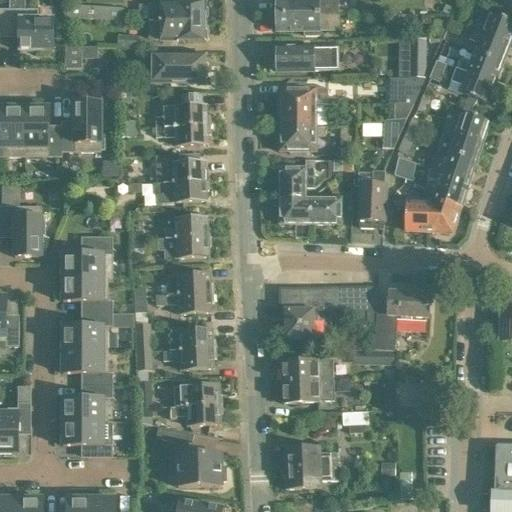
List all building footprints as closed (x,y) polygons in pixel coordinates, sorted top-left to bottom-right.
[(8,0),(9,11),(9,39),(20,39),(20,52),(52,52),(52,20),(37,20),(37,11),(25,11),(25,0),(8,0)] [(276,1),(276,17),(337,16),(337,1),(319,1),(319,0),(276,1)] [(475,1),(471,0),(460,0),(457,6),(469,12),(475,1)] [(139,24),(149,23),(205,23),(205,20),(207,18),(207,10),(205,8),(205,4),(177,4),(177,5),(162,5),(161,7),(139,7),(139,24)] [(444,6),(440,14),(448,17),(452,10),(444,6)] [(67,19),(123,23),(124,10),(68,7),(67,19)] [(0,39),(9,39),(9,11),(0,10),(0,39)] [(477,22),(473,31),(509,45),(511,38),(511,23),(491,15),(486,26),(477,22)] [(337,16),(276,17),(276,33),(293,33),(293,38),(319,37),(319,31),(337,31),(337,16)] [(434,20),(427,36),(439,41),(446,26),(434,20)] [(205,23),(149,23),(149,41),(161,41),(161,42),(177,42),(177,43),(205,42),(205,38),(207,36),(207,29),(205,26),(205,23)] [(450,24),(446,34),(457,38),(461,28),(450,24)] [(473,31),(469,41),(479,45),(475,55),(501,65),(509,45),(473,31)] [(139,38),(119,37),(118,50),(138,51),(139,38)] [(410,41),(410,80),(413,80),(423,80),(424,80),(426,80),(426,41),(410,41)] [(81,71),(81,49),(66,49),(66,71),(81,71)] [(277,71),(277,73),(311,73),(311,71),(340,71),(339,50),(319,50),(311,50),(311,49),(276,49),(276,60),(273,62),(274,68),(277,71)] [(461,62),(457,72),(467,75),(494,85),(501,65),(475,55),(471,66),(461,62)] [(207,73),(205,71),(205,57),(153,56),(152,84),(169,84),(205,84),(205,80),(207,78),(207,73)] [(455,62),(446,58),(443,67),(452,70),(455,62)] [(435,65),(428,81),(436,84),(443,68),(435,65)] [(456,71),(448,90),(459,95),(468,98),(477,102),(486,105),(494,85),(467,75),(457,72),(456,71)] [(391,106),(396,106),(414,107),(414,80),(391,80),(391,106)] [(277,96),(277,101),(279,103),(279,106),(317,106),(354,106),(353,100),(328,101),(328,90),(279,90),(279,94),(277,96)] [(422,97),(415,113),(424,117),(431,101),(422,97)] [(476,104),(477,102),(468,98),(467,101),(466,101),(463,109),(472,112),(473,108),(476,104)] [(61,129),(61,134),(61,154),(101,154),(101,152),(104,152),(104,137),(101,137),(101,104),(74,104),(74,129),(61,129)] [(279,118),(279,129),(316,130),(317,106),(279,106),(279,109),(277,111),(277,116),(279,118)] [(163,119),(155,119),(156,130),(210,127),(209,118),(206,118),(206,107),(163,109),(163,119)] [(414,107),(396,107),(396,122),(406,122),(407,121),(414,107)] [(26,109),(2,109),(2,134),(0,133),(0,159),(25,159),(26,109)] [(49,109),(26,109),(25,159),(61,159),(61,154),(61,134),(49,134),(49,109)] [(446,120),(443,130),(454,134),(482,143),(489,122),(462,113),(458,124),(446,120)] [(126,120),(126,129),(139,129),(139,120),(126,120)] [(412,120),(403,140),(412,144),(421,123),(412,120)] [(383,123),(382,148),(394,148),(406,122),(383,123)] [(210,127),(156,130),(156,140),(176,139),(177,149),(207,147),(207,137),(210,136),(210,127)] [(139,129),(126,129),(127,139),(139,138),(139,129)] [(316,130),(279,129),(279,141),(277,143),(277,148),(279,150),(279,154),(316,154),(316,130)] [(341,147),(352,147),(352,130),(341,130),(341,147)] [(443,130),(436,151),(475,163),(482,143),(454,134),(443,130)] [(403,140),(396,157),(404,161),(412,144),(403,140)] [(436,151),(429,170),(468,183),(475,163),(436,151)] [(410,183),(416,166),(399,161),(393,177),(410,183)] [(161,165),(162,185),(208,183),(208,174),(205,174),(204,163),(161,165)] [(279,170),(279,201),(297,201),(297,200),(296,191),(314,190),(314,169),(279,170)] [(438,184),(433,199),(460,208),(468,183),(429,170),(426,180),(438,184)] [(361,176),(359,230),(382,231),(383,224),(384,224),(386,186),(384,185),(385,176),(375,176),(361,176)] [(128,178),(129,186),(141,185),(140,178),(128,178)] [(208,183),(162,185),(162,196),(175,195),(175,205),(206,203),(205,193),(208,192),(208,183)] [(18,200),(17,184),(4,185),(5,201),(18,200)] [(141,185),(129,186),(129,194),(141,193),(141,185)] [(331,200),(310,200),(310,227),(341,227),(341,193),(331,193),(331,200)] [(428,205),(426,233),(451,234),(460,208),(433,199),(431,205),(428,205)] [(297,201),(279,201),(279,219),(278,220),(278,225),(281,228),(286,228),(287,227),(310,227),(310,200),(297,200),(297,201)] [(405,232),(426,233),(428,205),(406,204),(405,232)] [(2,209),(2,234),(14,235),(14,259),(41,259),(41,237),(44,237),(44,222),(41,222),(41,209),(2,209)] [(262,209),(263,219),(271,219),(271,209),(262,209)] [(164,231),(164,241),(210,239),(210,230),(207,230),(206,219),(176,221),(176,231),(164,231)] [(131,233),(131,244),(144,243),(143,232),(131,233)] [(88,256),(63,256),(63,280),(108,280),(113,280),(113,239),(88,239),(88,256)] [(164,241),(159,242),(159,252),(165,252),(165,261),(208,259),(208,248),(211,248),(210,239),(164,241)] [(179,286),(161,287),(161,298),(167,297),(171,297),(213,295),(212,286),(209,286),(209,275),(178,277),(179,286)] [(108,280),(63,280),(63,303),(88,303),(88,316),(113,316),(113,303),(108,303),(108,280)] [(368,321),(376,321),(378,289),(367,289),(283,291),(283,299),(280,300),(280,312),(284,312),(285,341),(317,340),(316,312),(355,311),(355,323),(368,323),(368,321)] [(144,290),(134,291),(134,299),(145,298),(144,290)] [(376,316),(376,321),(374,351),(393,352),(396,317),(401,318),(400,320),(410,321),(411,319),(428,320),(429,295),(389,293),(388,317),(376,316)] [(161,298),(156,298),(156,308),(179,307),(180,316),(210,315),(210,304),(213,304),(213,295),(171,297),(167,297),(161,298)] [(498,377),(511,377),(511,297),(501,297),(498,377)] [(0,298),(0,343),(6,344),(6,349),(19,349),(19,323),(6,323),(6,299),(0,298)] [(145,298),(134,299),(135,314),(145,313),(145,298)] [(113,316),(88,316),(87,328),(63,328),(63,352),(108,352),(108,329),(113,329),(113,316)] [(136,328),(137,355),(151,354),(150,344),(150,327),(136,328)] [(150,344),(151,354),(169,353),(215,351),(215,342),(212,342),(211,331),(180,332),(181,342),(150,344)] [(215,351),(169,353),(170,363),(182,363),(182,372),(213,371),(212,360),(215,360),(215,351)] [(108,352),(63,352),(62,375),(87,375),(87,388),(113,388),(113,375),(108,375),(108,352)] [(353,367),(395,367),(395,353),(354,352),(353,367)] [(151,354),(137,355),(137,371),(152,370),(151,354)] [(281,363),(282,384),(333,382),(332,361),(281,363)] [(333,382),(282,384),(282,405),(334,404),(333,382)] [(348,382),(335,382),(335,395),(348,394),(348,382)] [(175,389),(175,409),(221,407),(221,398),(218,398),(218,387),(175,389)] [(113,388),(87,388),(87,400),(62,400),(63,424),(103,424),(103,401),(113,401),(113,388)] [(139,398),(140,412),(151,412),(151,397),(139,398)] [(17,410),(0,410),(0,455),(18,455),(18,431),(31,431),(30,405),(17,405),(17,410)] [(175,409),(171,409),(171,419),(188,418),(189,428),(219,427),(219,416),(222,416),(221,407),(175,409)] [(151,412),(140,412),(140,427),(152,429),(151,412)] [(368,414),(343,415),(343,428),(349,428),(349,435),(362,435),(362,427),(368,427),(368,414)] [(63,424),(62,447),(87,448),(87,460),(112,460),(113,424),(103,424),(63,424)] [(176,444),(178,489),(222,488),(221,484),(227,483),(226,468),(221,469),(221,456),(202,456),(202,449),(191,449),(193,436),(158,430),(156,440),(176,444)] [(284,449),(285,470),(336,468),(336,454),(320,455),(320,448),(284,449)] [(511,511),(511,448),(496,449),(494,495),(493,495),(493,497),(495,497),(494,511),(511,511)] [(385,465),(385,478),(395,478),(395,465),(385,465)] [(336,468),(285,470),(286,492),(321,490),(321,483),(337,482),(336,468)] [(422,503),(422,486),(398,486),(398,503),(422,503)] [(0,511),(19,511),(19,500),(0,500),(0,511)] [(42,511),(43,500),(19,500),(19,511),(42,511)] [(67,511),(91,511),(91,500),(68,500),(67,511)] [(114,511),(115,500),(91,500),(91,511),(114,511)] [(222,511),(223,510),(179,503),(177,511),(222,511)]
